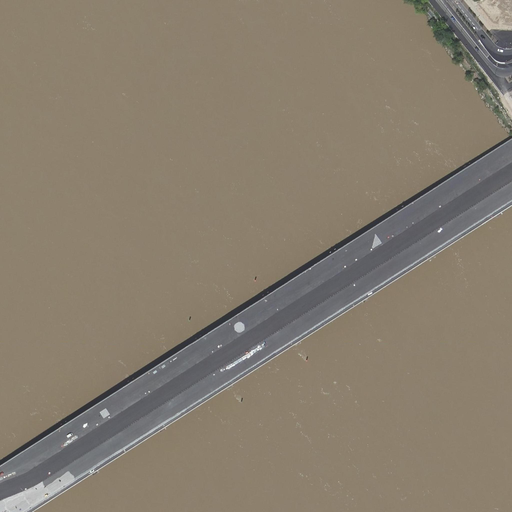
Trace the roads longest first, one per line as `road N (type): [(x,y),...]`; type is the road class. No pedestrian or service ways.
road 1 (secondary): [(511,185),(0,507)]
road 2 (secondary): [(14,511),(511,194)]
